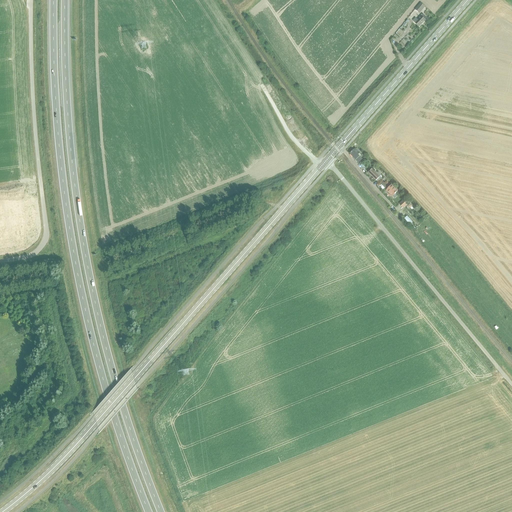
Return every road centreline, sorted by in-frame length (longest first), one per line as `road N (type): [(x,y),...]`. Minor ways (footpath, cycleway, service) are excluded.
road 1 (trunk): [(161,511),(112,371),(81,231),(64,0)]
road 2 (trunk): [(53,0),(62,186),(83,309),(148,511)]
road 3 (secondary): [(3,511),(96,423),(325,161)]
road 4 (unclassified): [(511,387),(325,161)]
road 5 (unclassified): [(0,261),(33,254),(45,239),(29,0)]
road 6 (secondary): [(338,146),(468,0)]
